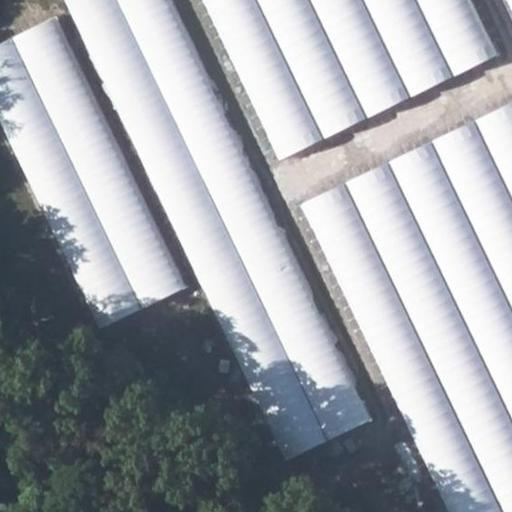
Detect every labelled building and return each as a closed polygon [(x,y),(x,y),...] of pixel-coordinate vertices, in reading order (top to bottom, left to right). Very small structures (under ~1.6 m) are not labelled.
[(176,0),(75,0),(135,138),(161,127),(144,87),(164,79),(164,78),(182,70),(203,117),(215,112),(223,130),(231,127),(176,0)] [(463,0),(203,0),(268,157),(490,65),(463,0)] [(0,42),(0,101),(96,328),(184,291),(67,15),(0,42)] [(459,511),(511,511),(511,106),(306,196),(384,372),(406,362),(416,385),(422,382),(433,406),(431,407),(449,447),(434,454),(459,511)] [(287,458),(371,421),(277,207),(254,217),(285,288),(271,294),(264,278),(252,283),(269,322),(234,337),(287,458)]
